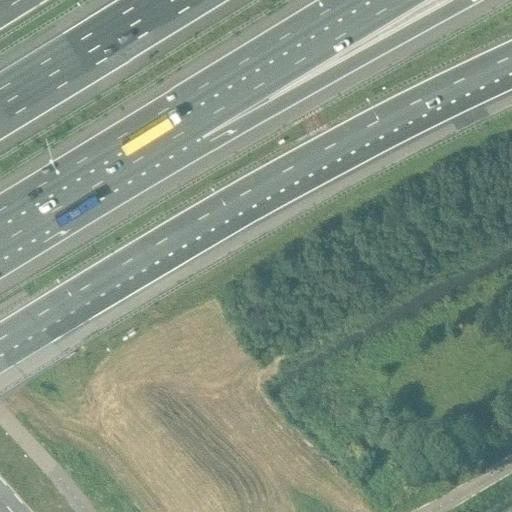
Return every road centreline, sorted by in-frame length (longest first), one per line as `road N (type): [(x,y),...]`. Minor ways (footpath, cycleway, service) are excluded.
road 1 (motorway): [(0,340),(284,171),(511,56)]
road 2 (motorway): [(192,117),(451,0)]
road 3 (motorway): [(0,236),(192,117)]
road 4 (motorway): [(192,117),(379,0)]
road 5 (motorway): [(171,0),(0,104)]
